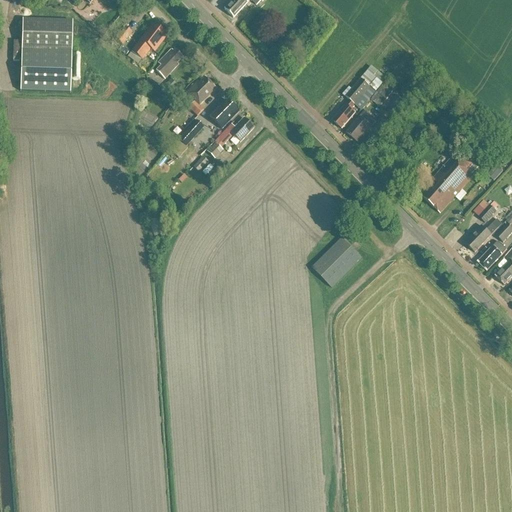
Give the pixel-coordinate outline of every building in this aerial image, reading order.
[(235,0),(224,12),(233,20),(250,2),(256,8),(263,0),(235,0)] [(72,23),(22,22),(21,53),(20,93),(69,94),(71,54),(72,23)] [(167,38),(152,27),(131,54),(142,62),(151,51),(154,54),(167,38)] [(132,35),(124,29),(114,41),(122,47),(132,35)] [(176,66),(183,59),(175,52),(173,54),(171,52),(158,66),(161,68),(156,73),(164,81),(178,67),(176,66)] [(368,74),(352,93),(349,90),(343,97),(350,104),(333,123),(342,131),(355,116),(352,113),(356,108),(361,113),(367,106),(367,105),(383,87),(368,74)] [(198,85),(197,84),(197,83),(185,95),(194,104),(188,111),(197,119),(203,112),(199,108),(215,91),(204,80),(198,85)] [(176,87),(171,81),(161,91),(167,96),(176,87)] [(156,94),(160,89),(154,84),(150,89),(156,94)] [(392,93),(384,86),(372,100),(381,107),(392,93)] [(209,119),(221,131),(238,114),(235,110),(235,108),(232,105),(229,105),(226,102),(209,119)] [(365,112),(359,119),(346,135),(358,145),(371,129),(377,122),(365,112)] [(254,130),(244,120),(235,130),(231,127),(214,144),(215,145),(207,154),(214,161),(223,152),(221,150),(232,138),(240,145),(254,130)] [(185,149),(203,130),(195,123),(178,143),(185,149)] [(208,164),(201,158),(192,169),(198,174),(208,164)] [(421,198),(440,216),(473,178),(452,159),(426,189),(428,190),(421,198)] [(494,181),(503,173),(498,167),(489,176),(494,181)] [(478,216),(489,205),(485,201),(474,212),(478,216)] [(485,225),(496,213),(490,207),(479,219),(485,225)] [(169,222),(164,216),(158,222),(164,227),(169,222)] [(475,255),(491,238),(498,231),(493,226),(486,233),(481,228),(475,235),(477,236),(466,247),(475,255)] [(511,236),(511,231),(507,226),(496,237),(503,245),(511,236)] [(362,260),(342,240),(312,270),(331,290),(362,260)] [(497,244),(493,248),(478,265),(487,273),(502,257),(507,251),(499,244),(497,244)] [(511,279),(511,263),(495,279),(504,287),(511,279)]
